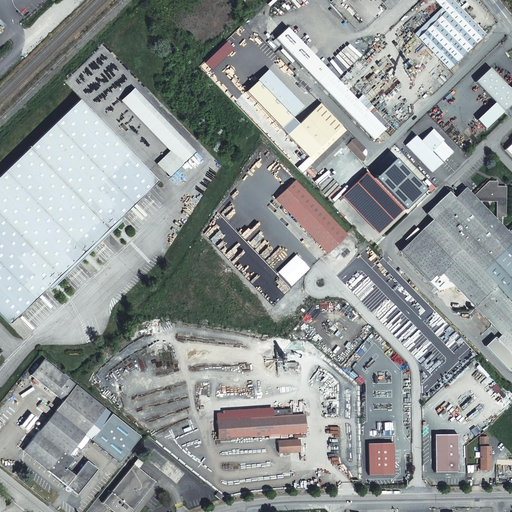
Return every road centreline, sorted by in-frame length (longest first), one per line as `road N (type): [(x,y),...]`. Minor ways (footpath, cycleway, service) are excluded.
road 1 (unknown): [(377,153),(339,182),(319,184),(211,68),(245,28),(270,17),(344,34),(405,0)]
road 2 (residential): [(417,499),(414,363),(341,290),(321,282)]
road 3 (unknown): [(20,347),(116,270),(173,210)]
road 4 (unknown): [(474,131),(459,102),(461,86),(511,37)]
